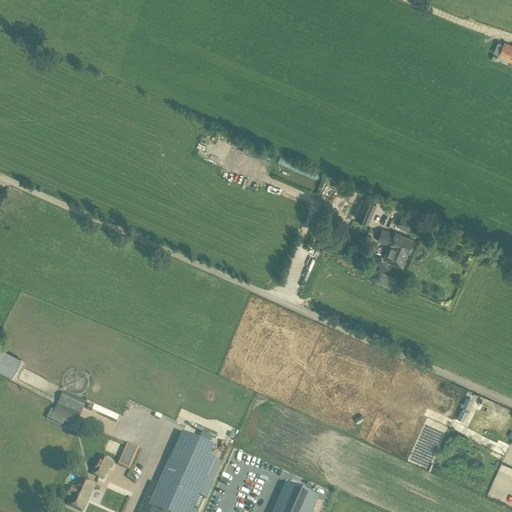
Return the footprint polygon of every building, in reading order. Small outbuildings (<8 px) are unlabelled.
[(511,44),(504,41),(498,54),(511,59),(511,44)] [(256,149),(252,159),(267,165),(271,155),(256,149)] [(376,205),(363,199),(355,218),(369,224),(376,205)] [(401,216),(397,227),(406,231),(410,220),(401,216)] [(382,228),(377,241),(388,246),(386,252),(382,259),(394,264),(397,266),(402,268),(407,254),(413,241),(395,233),(394,234),(382,228)] [(308,240),(314,242),(317,234),(311,231),(308,240)] [(374,271),(371,284),(395,290),(398,277),(374,271)] [(452,281),(407,280),(406,300),(451,301),(452,281)] [(0,371),(11,377),(20,358),(0,348),(0,371)] [(61,393),(56,404),(79,413),(83,402),(61,393)] [(56,405),(53,413),(75,423),(79,415),(56,405)] [(466,449),(469,442),(448,432),(445,439),(466,449)] [(126,442),(117,465),(130,470),(139,448),(126,442)] [(177,443),(157,488),(151,486),(139,511),(161,511),(190,511),(193,508),(198,510),(218,467),(212,465),(215,459),(177,443)] [(511,452),(503,449),(501,455),(511,459),(511,452)] [(99,457),(92,474),(103,479),(108,467),(111,468),(113,463),(99,457)] [(470,482),(469,475),(460,476),(461,483),(470,482)] [(70,485),(66,494),(71,496),(67,505),(82,511),(93,486),(79,480),(75,488),(70,485)] [(286,485),(274,511),(311,511),(317,499),(286,485)]
